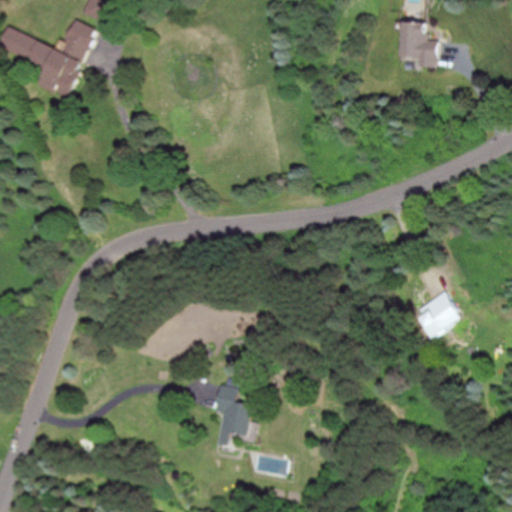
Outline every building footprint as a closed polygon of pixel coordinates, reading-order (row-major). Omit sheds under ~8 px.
[(90,0),(85,11),(102,20),(110,3),(104,0),(90,0)] [(40,85),(71,97),(98,27),(74,18),(62,47),(10,27),(2,47),(48,66),(40,85)] [(428,48),(429,22),(403,22),(402,60),(438,61),(438,48),(428,48)] [(420,315),(437,335),(464,311),(448,292),(420,315)] [(251,433),(256,401),(239,399),(241,386),(223,383),(220,408),(225,409),(221,441),(233,443),(234,431),(251,433)]
